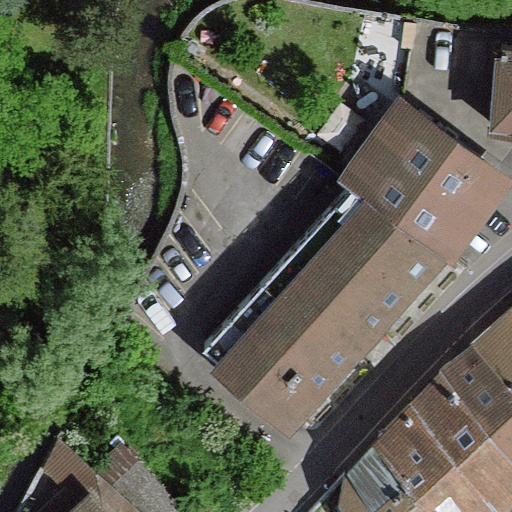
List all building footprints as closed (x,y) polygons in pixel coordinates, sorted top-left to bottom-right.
[(511,38),(506,38),(498,116),(511,117),(511,38)] [(347,180),(354,184),(442,248),(451,253),(505,178),(404,104),(347,180)] [(322,219),(207,346),(294,423),(442,248),(354,184),(322,219)] [(511,321),(478,349),(511,386),(511,321)] [(511,386),(478,349),(468,358),(446,377),(511,455),(511,386)] [(483,511),(511,489),(511,455),(446,377),(383,438),(444,511),(483,511)] [(348,481),(366,511),(444,511),(383,438),(355,467),(348,481)] [(137,511),(95,472),(92,475),(60,440),(46,470),(68,494),(47,511),(137,511)] [(185,511),(124,446),(95,472),(137,511),(185,511)]
